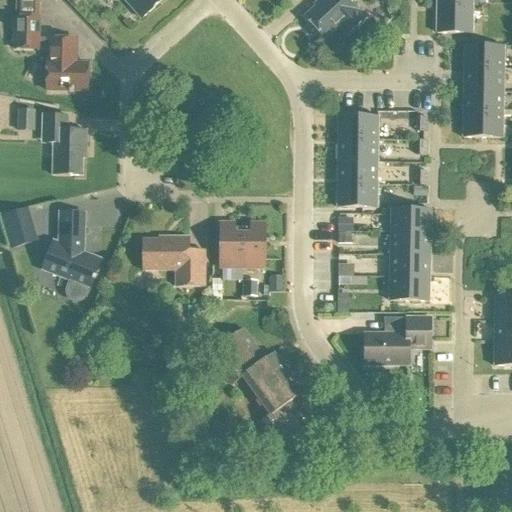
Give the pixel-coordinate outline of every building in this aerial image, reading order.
[(104,0),(109,5),(114,0),(122,0),(142,21),(164,0),(104,0)] [(324,0),(325,0),(305,19),(325,41),(338,28),(346,37),(365,20),(357,11),(358,11),(347,0),(324,0)] [(437,5),(437,35),(472,36),(472,6),(437,5)] [(12,19),(12,32),(15,32),(14,51),(38,52),(38,51),(48,52),(48,65),(47,65),(47,93),(87,94),(88,66),(76,66),(76,55),(74,56),(74,41),(49,41),(49,42),(39,42),(39,20),(12,19)] [(464,71),(504,72),(504,49),(465,48),(464,71)] [(464,94),(503,95),(504,72),(464,71),(464,94)] [(464,94),(463,117),(503,118),(503,95),(464,94)] [(17,112),(16,133),(34,134),(35,112),(17,112)] [(463,117),(463,140),(502,141),(503,118),(463,117)] [(43,139),(54,139),(53,177),(82,178),(83,150),(86,150),(87,133),(67,133),(68,118),(43,118),(43,139)] [(338,141),(378,142),(378,119),(339,118),(338,141)] [(427,121),(417,121),(417,134),(427,135),(427,121)] [(338,164),(377,165),(378,142),(338,141),(338,164)] [(426,145),(416,144),(416,158),(426,158),(426,145)] [(338,187),(377,188),(377,165),(338,164),(338,187)] [(426,174),(417,174),(417,187),(426,188),(426,174)] [(338,187),(338,210),(377,211),(377,188),(338,187)] [(37,210),(11,214),(16,248),(42,245),(37,210)] [(391,234),(430,235),(431,212),(391,211),(391,234)] [(43,272),(72,283),(69,292),(68,294),(68,295),(69,297),(69,298),(70,300),(72,301),(73,303),(75,303),(77,304),(79,304),(81,303),(83,303),(84,302),(86,300),(87,299),(101,262),(84,255),(85,216),(60,215),(59,246),(53,244),(43,272)] [(219,271),(266,271),(266,225),(250,225),(250,236),(235,236),(235,225),(219,225),(219,271)] [(390,257),(430,258),(430,235),(391,234),(390,257)] [(143,242),(143,273),(176,273),(176,289),(205,289),(205,253),(189,253),(189,239),(170,239),(170,242),(143,242)] [(390,280),(429,281),(430,258),(390,257),(390,280)] [(390,280),(389,303),(429,304),(429,281),(390,280)] [(496,323),(511,323),(511,299),(496,299),(496,323)] [(365,336),(365,368),(409,368),(409,352),(430,352),(431,320),(407,320),(406,336),(365,336)] [(495,347),(511,347),(511,323),(496,323),(495,347)] [(242,380),(270,418),(260,425),(283,457),(317,432),(294,401),(303,395),(274,355),(265,361),(243,331),(209,356),(232,387),(242,380)] [(511,347),(495,347),(494,368),(511,368),(511,347)]
